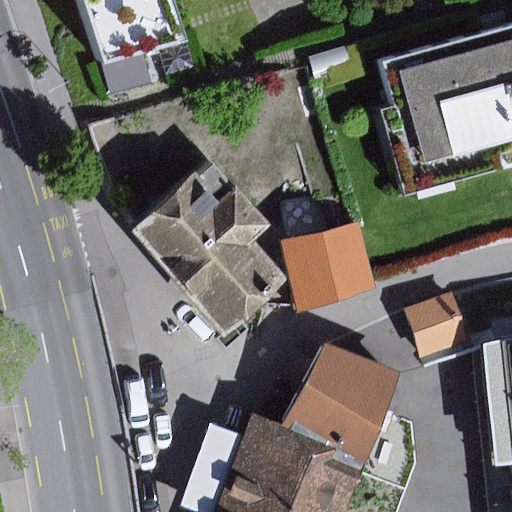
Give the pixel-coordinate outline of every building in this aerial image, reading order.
[(169,0),(82,0),(114,94),(153,81),(143,52),(182,39),(169,0)] [(511,25),(501,29),(382,62),(395,107),(382,110),(404,192),(502,165),(498,151),(511,146),(511,25)] [(347,48),(309,58),(314,79),(352,69),(347,48)] [(272,229),(213,164),(136,234),(229,337),(289,283),(255,245),(272,229)] [(304,311),(374,292),(356,227),(286,246),(304,311)] [(468,342),(451,294),(404,311),(422,358),(468,342)] [(511,511),(511,339),(483,345),(493,511),(511,511)] [(326,342),(288,431),(368,464),(406,375),(326,342)] [(348,511),(368,464),(288,431),(257,419),(248,439),(218,511),(348,511)] [(188,511),(218,511),(248,439),(217,426),(183,510),(188,511)]
